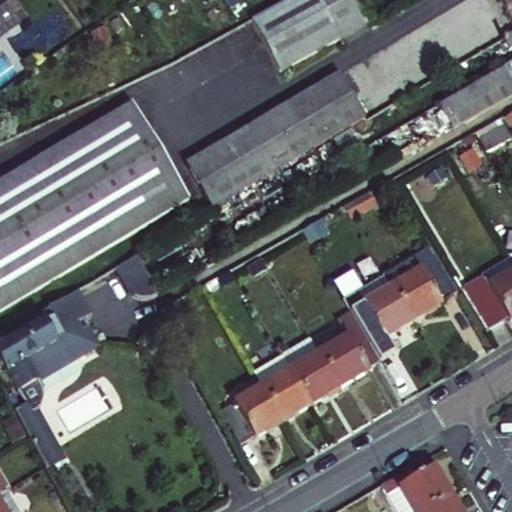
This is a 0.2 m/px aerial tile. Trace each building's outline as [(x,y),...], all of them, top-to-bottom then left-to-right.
[(1,0),(0,0),(0,41),(21,26),(1,0)] [(354,0),(293,0),(251,26),(282,77),(369,25),(354,0)] [(511,0),(491,0),(500,15),(511,8),(511,0)] [(188,58),(195,70),(248,39),(241,27),(188,58)] [(511,33),(498,42),(506,53),(511,49),(511,33)] [(511,62),(439,104),(453,129),(511,94),(511,62)] [(210,213),(360,124),(335,81),(184,170),(210,213)] [(0,311),(187,206),(133,110),(0,185),(0,311)] [(498,124),(475,138),(483,151),(506,138),(498,124)] [(472,148),(458,156),(466,172),(482,163),(472,148)] [(438,168),(428,174),(435,185),(444,180),(438,168)] [(160,294),(138,256),(117,268),(133,296),(136,295),(141,297),(145,297),(151,298),(158,296),(160,294)] [(378,273),(380,276),(408,324),(434,309),(433,306),(452,294),(433,262),(416,272),(406,256),(378,273)] [(511,319),(511,318),(511,264),(507,256),(481,271),(482,274),(457,289),(482,332),(509,316),(511,319)] [(408,324),(380,276),(337,303),(346,316),(364,346),(378,338),(380,341),(408,324)] [(35,312),(40,323),(52,345),(35,355),(38,360),(30,364),(38,378),(40,376),(95,346),(80,318),(87,313),(75,291),(35,312)] [(375,365),(364,346),(346,316),(333,323),(344,341),(316,358),(336,392),(362,377),(360,374),(375,365)] [(18,389),(38,378),(30,364),(38,360),(35,355),(52,345),(40,323),(0,345),(0,379),(8,394),(18,389)] [(308,345),(280,360),(308,408),(336,392),(316,358),(308,345)] [(252,377),(260,390),(280,425),(308,408),(280,360),(252,377)] [(38,378),(18,389),(25,401),(14,406),(46,466),(56,460),(45,438),(54,433),(38,404),(40,402),(43,396),(44,387),(43,382),(40,376),(38,378)] [(280,425),(260,390),(222,413),(240,445),(255,436),(256,439),(280,425)] [(0,497),(7,493),(12,492),(0,469),(0,497)] [(414,476),(384,494),(394,511),(433,511),(454,500),(438,473),(419,484),(414,476)] [(17,511),(7,493),(0,497),(0,511),(17,511)] [(461,511),(454,500),(433,511),(461,511)]
